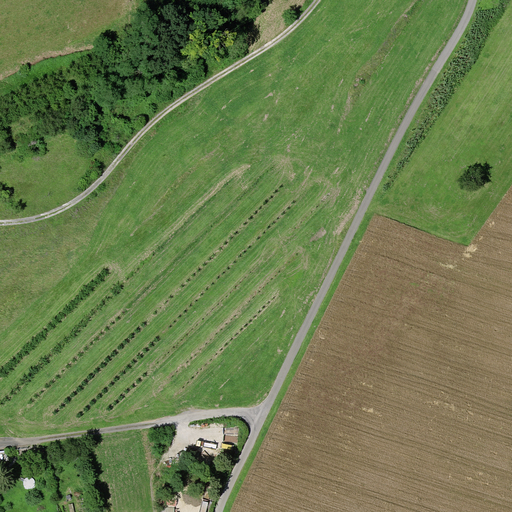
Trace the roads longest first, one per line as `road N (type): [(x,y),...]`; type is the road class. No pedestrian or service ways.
road 1 (track): [(316,0),(287,30),(167,107),(84,194),(45,215),(0,221)]
road 2 (track): [(263,410),(0,444)]
